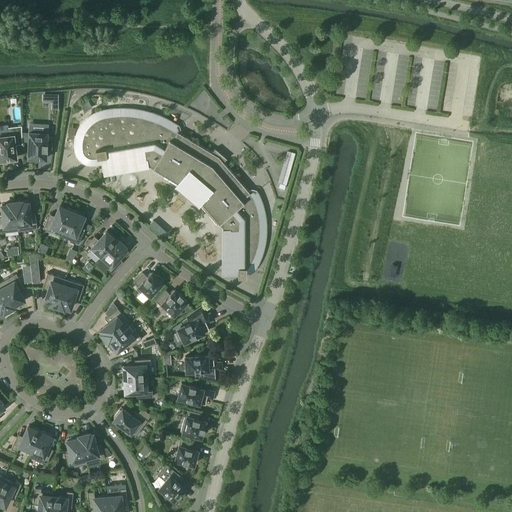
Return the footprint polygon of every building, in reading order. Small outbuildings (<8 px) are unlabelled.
[(58,93),(42,93),(42,100),(50,100),(51,102),(58,102),(58,93)] [(90,116),(87,118),(86,120),(84,121),(83,123),(81,125),(80,127),(79,129),(78,131),(77,133),(76,135),(76,137),(75,139),(75,141),(75,144),(75,146),(75,148),(75,150),(76,152),(76,154),(77,155),(78,157),(79,158),(80,159),(81,160),(82,161),(83,162),(85,163),(86,164),(88,164),(89,165),(91,165),(103,163),(104,172),(148,165),(147,164),(149,164),(153,166),(151,169),(175,184),(175,185),(198,203),(199,203),(217,224),(220,222),(222,226),(222,228),(222,272),(238,272),(238,276),(246,276),(246,271),(250,273),(252,271),(254,268),(256,266),(257,264),(259,261),(260,258),(261,256),(262,253),(263,250),(264,248),(264,245),(265,242),(265,235),(266,232),(266,228),(266,225),(265,221),(265,218),(264,214),(264,211),(263,207),(262,204),(261,201),(259,197),(258,194),(257,192),(256,192),(255,194),(249,192),(224,162),(226,159),(227,158),(215,148),(214,149),(215,149),(211,152),(177,131),(175,126),(176,125),(177,125),(176,125),(176,124),(171,121),(168,119),(164,118),(161,116),(158,115),(155,114),(151,113),(144,112),(144,111),(141,110),(137,109),(134,109),(131,108),(127,108),(121,108),(118,108),(115,108),(112,109),(109,109),(106,110),(103,110),(101,111),(98,112),(95,114),(92,115),(90,116)] [(15,144),(21,143),(22,126),(8,128),(9,135),(0,135),(0,159),(2,160),(2,162),(9,161),(9,159),(16,158),(15,144)] [(47,138),(47,132),(29,131),(28,157),(29,158),(29,160),(38,160),(38,158),(46,158),(46,149),(52,149),(52,139),(47,138)] [(279,182),(288,185),(296,152),(288,150),(279,182)] [(37,228),(35,216),(29,216),(28,202),(15,204),(17,224),(18,231),(37,228)] [(17,224),(15,204),(2,205),(3,219),(0,219),(0,232),(11,231),(10,225),(17,224)] [(61,236),(72,209),(66,207),(65,208),(59,206),(54,219),(48,217),(43,229),(49,231),(50,228),(62,233),(61,236)] [(84,232),(78,229),(83,216),(78,214),(78,212),(72,209),(61,236),(79,243),(84,232)] [(153,220),(149,225),(162,236),(166,232),(153,220)] [(100,258),(117,239),(116,239),(115,240),(106,231),(96,242),(92,238),(83,247),(88,252),(90,249),(100,258)] [(124,245),(117,239),(100,258),(110,267),(107,269),(112,273),(121,264),(116,259),(118,257),(126,249),(123,247),(124,245)] [(48,246),(41,243),(37,251),(45,254),(48,246)] [(157,274),(156,276),(152,272),(148,276),(143,272),(133,282),(138,286),(136,288),(141,292),(143,289),(150,296),(153,293),(156,296),(161,291),(157,288),(163,282),(162,281),(163,280),(157,274)] [(16,273),(0,281),(0,283),(13,307),(12,306),(23,300),(20,293),(25,290),(16,273)] [(57,306),(66,278),(47,273),(43,285),(49,287),(45,300),(51,302),(50,304),(57,306)] [(84,284),(66,278),(57,306),(63,308),(64,306),(69,308),(74,295),(80,297),(84,284)] [(13,307),(0,283),(0,311),(0,312),(3,311),(4,312),(13,307)] [(182,297),(183,296),(179,292),(179,293),(174,289),(170,294),(165,289),(155,300),(164,309),(166,307),(174,315),(187,301),(182,297)] [(210,313),(207,314),(203,305),(187,317),(189,322),(184,324),(185,325),(182,326),(177,328),(184,342),(204,332),(203,332),(209,329),(206,322),(212,319),(210,313)] [(107,341),(130,323),(118,308),(108,316),(111,321),(100,330),(102,332),(101,333),(107,341)] [(184,324),(189,322),(187,317),(180,322),(182,326),(185,325),(184,324)] [(130,323),(107,341),(108,341),(109,341),(116,350),(128,341),(132,346),(142,338),(130,323)] [(221,369),(221,362),(214,362),(213,355),(207,355),(185,356),(186,371),(191,371),(194,371),(194,372),(199,371),(200,375),(200,377),(214,380),(219,380),(218,369),(221,369)] [(150,358),(137,359),(138,365),(123,366),(124,372),(122,372),(123,379),(148,377),(147,365),(151,365),(150,358)] [(149,390),(148,377),(123,379),(123,386),(125,386),(125,392),(139,391),(140,397),(153,396),(152,390),(149,390)] [(212,398),(214,392),(195,387),(195,386),(189,384),(189,385),(181,383),(177,398),(199,403),(205,404),(207,397),(212,398)] [(148,420),(137,412),(134,417),(122,409),(121,410),(120,409),(113,417),(115,418),(114,419),(136,436),(148,420)] [(199,419),(201,413),(187,409),(186,415),(185,415),(180,431),(201,437),(202,431),(203,431),(204,426),(203,426),(205,420),(199,419)] [(29,457),(40,430),(34,427),(33,429),(28,426),(22,439),(16,437),(11,449),(17,451),(18,448),(29,453),(28,456),(29,457)] [(46,464),(52,452),(46,450),(47,447),(52,437),(46,434),(47,433),(40,430),(29,457),(46,464)] [(104,456),(103,448),(102,446),(96,448),(92,434),(89,435),(89,433),(79,436),(87,463),(105,458),(104,456)] [(87,463),(79,436),(79,437),(67,441),(71,455),(65,456),(68,468),(87,463)] [(197,450),(191,448),(193,442),(179,438),(178,445),(179,446),(175,459),(193,464),(194,463),(195,463),(197,456),(196,456),(197,450)] [(145,446),(140,451),(145,455),(149,450),(145,446)] [(106,447),(103,448),(104,456),(111,454),(106,447)] [(184,478),(171,467),(166,463),(158,473),(166,479),(159,488),(173,500),(177,495),(178,496),(181,492),(181,491),(184,487),(179,483),(184,478)] [(14,484),(3,478),(0,484),(0,503),(5,506),(11,492),(16,495),(21,483),(16,481),(14,484)] [(51,511),(54,493),(41,491),(41,488),(35,487),(33,500),(40,501),(38,511),(51,511)] [(120,492),(107,493),(108,511),(121,511),(121,501),(127,501),(125,488),(119,488),(120,492)] [(54,493),(51,511),(64,511),(66,504),(72,504),(73,491),(67,491),(66,497),(54,496),(54,493)] [(108,511),(107,493),(106,493),(107,496),(94,497),(94,491),(87,492),(89,504),(95,504),(95,511),(108,511)]
